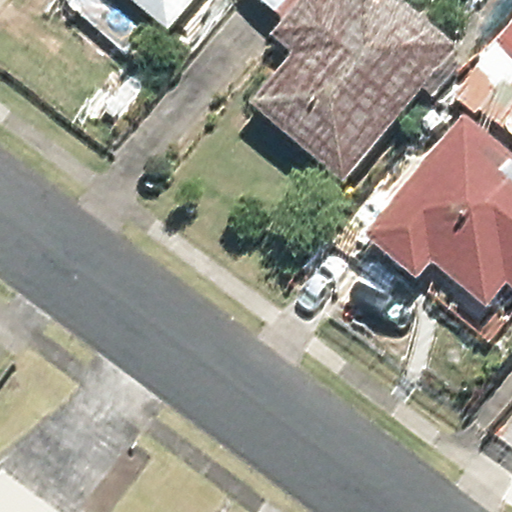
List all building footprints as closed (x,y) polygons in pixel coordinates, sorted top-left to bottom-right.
[(101,0),(163,49),(202,0),(101,0)] [(339,190),(453,55),(387,0),(312,0),(269,53),(291,71),(252,118),(339,190)] [(511,25),(498,42),(511,53),(511,25)] [(511,299),(511,174),(462,134),(368,249),(418,290),(427,278),(481,321),(504,293),(511,299)] [(65,511),(13,474),(0,492),(0,511),(65,511)]
